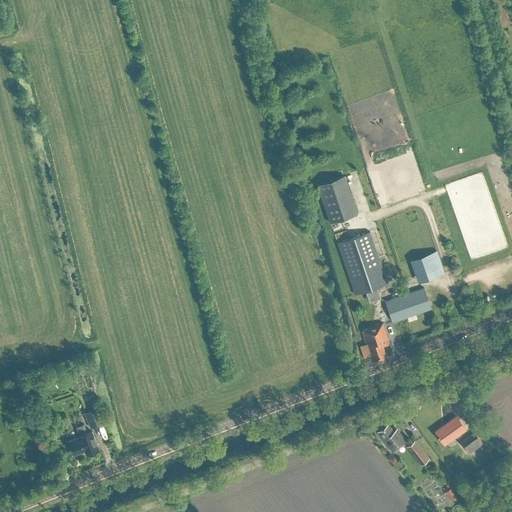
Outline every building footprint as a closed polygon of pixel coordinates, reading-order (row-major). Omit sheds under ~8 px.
[(302,85),(308,79),(301,71),(295,77),(302,85)] [(330,222),(356,213),(343,175),(317,184),(330,222)] [(285,223),(295,220),(292,212),(283,215),(285,223)] [(376,286),(386,283),(369,231),(337,242),(354,294),(365,290),(368,302),(380,298),(376,286)] [(418,281),(444,272),(436,249),(410,259),(418,281)] [(392,321),(430,308),(423,287),(385,300),(392,321)] [(382,345),(389,343),(382,322),(367,327),(367,328),(361,330),(367,347),(361,349),(364,357),(369,355),(371,360),(385,355),(382,345)] [(49,376),(42,379),(45,385),(52,382),(49,376)] [(97,407),(84,412),(90,426),(103,421),(97,407)] [(443,443),(464,428),(455,415),(434,430),(443,443)] [(387,423),(376,431),(391,451),(405,441),(397,430),(394,433),(387,423)] [(86,432),(82,424),(76,426),(79,435),(68,439),(74,454),(84,450),(85,454),(98,449),(91,430),(86,432)] [(479,438),(474,431),(460,440),(465,448),(468,452),(482,442),(479,438)] [(415,439),(407,444),(421,462),(429,456),(415,439)] [(399,458),(394,462),(399,468),(404,464),(399,458)] [(457,479),(464,474),(461,469),(454,474),(457,479)] [(29,489),(34,501),(65,488),(60,477),(29,489)] [(453,493),(447,497),(450,501),(456,497),(453,493)] [(6,507),(15,506),(14,499),(5,500),(6,507)]
